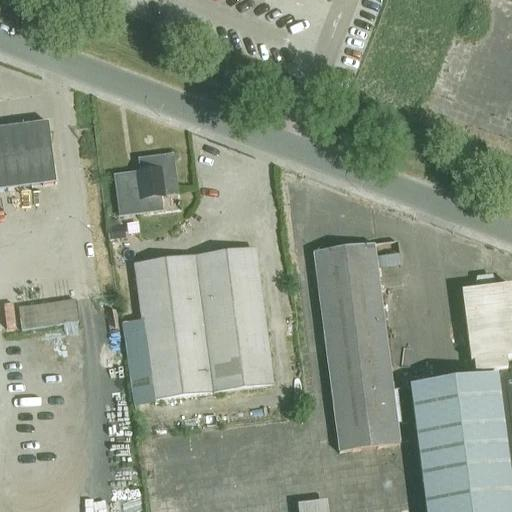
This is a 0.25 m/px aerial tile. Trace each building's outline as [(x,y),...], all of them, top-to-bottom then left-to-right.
[(0,194),(56,187),(48,126),(0,131),(0,194)] [(177,198),(176,186),(172,159),(139,163),(140,176),(114,179),(119,220),(162,214),(160,200),(177,198)] [(108,231),(109,242),(121,241),(120,229),(108,231)] [(339,456),(401,448),(375,248),(313,256),(339,456)] [(132,407),(213,397),(273,390),(256,255),(134,270),(141,325),(122,327),(132,407)] [(511,307),(510,290),(462,296),(471,365),(474,365),(476,376),(506,372),(505,360),(511,359),(511,376),(497,379),(409,390),(425,511),(511,511),(511,500),(509,477),(511,476),(511,307)] [(76,303),(18,311),(21,334),(79,326),(76,303)] [(331,511),(332,503),(302,504),(301,511),(331,511)]
